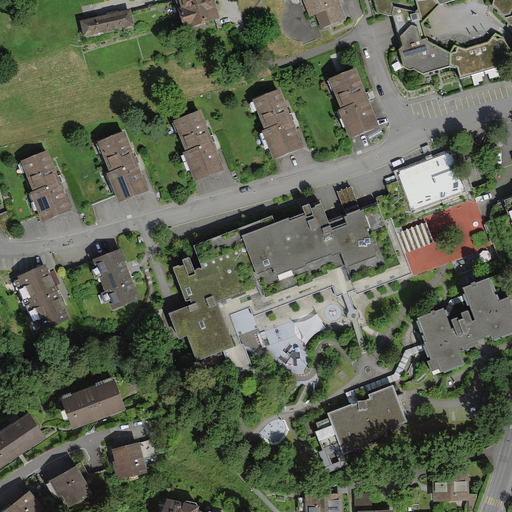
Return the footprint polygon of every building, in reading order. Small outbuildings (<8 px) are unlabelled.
[(202,21),(219,16),(214,0),(177,0),(185,26),(202,21)] [(321,28),(348,18),(341,0),(303,0),(309,16),(316,13),(321,28)] [(503,61),(506,50),(501,40),(492,36),(487,43),(466,50),(453,46),(450,52),(425,41),(421,26),(436,8),(457,2),(457,0),(373,0),(377,15),(391,18),(401,45),(400,50),(405,66),(410,70),(416,68),(427,74),(451,66),(457,68),(461,76),(499,69),(503,61)] [(511,0),(491,0),(490,8),(506,25),(511,34),(511,0)] [(80,20),(84,38),(133,27),(130,9),(80,20)] [(340,109),(351,137),(380,125),(356,66),(330,77),(343,107),(340,109)] [(273,158),(303,145),(279,89),(253,100),(265,129),(262,130),(273,158)] [(195,180),(225,168),(201,110),(175,121),(187,150),(183,151),(195,180)] [(107,176),(119,205),(149,194),(125,133),(97,144),(109,174),(107,176)] [(43,220),(72,209),(48,150),(20,162),(43,220)] [(398,175),(403,187),(375,198),(377,204),(353,214),(330,224),(322,204),(274,223),(271,215),(194,246),(202,267),(194,270),(189,257),(182,260),(183,263),(171,268),(186,303),(168,310),(179,338),(186,336),(196,361),(236,345),(223,312),(248,302),(254,318),(345,281),(351,294),(409,271),(391,227),(415,217),(412,211),(464,190),(450,155),(398,175)] [(345,212),(359,207),(352,188),(339,192),(345,212)] [(511,197),(494,204),(488,221),(504,270),(511,267),(511,197)] [(400,232),(411,275),(443,266),(432,224),(400,232)] [(110,308),(140,297),(121,246),(91,257),(110,308)] [(39,330),(69,317),(44,262),(15,275),(39,330)] [(418,316),(436,374),(466,364),(460,346),(511,329),(511,321),(504,296),(494,299),(488,279),(463,287),(472,317),(451,323),(447,308),(418,316)] [(409,423),(393,382),(326,409),(342,450),(409,423)] [(64,433),(125,414),(115,384),(55,403),(64,433)] [(0,465),(45,437),(28,411),(0,428),(0,465)] [(115,481),(147,475),(140,442),(109,449),(115,481)] [(91,494),(76,466),(44,483),(59,511),(91,494)] [(468,471),(434,472),(434,499),(467,499),(467,508),(476,507),(476,492),(470,492),(468,471)] [(0,511),(46,511),(27,488),(0,509),(0,511)] [(342,511),(343,493),(309,493),(308,511),(342,511)] [(394,511),(394,508),(375,508),(374,493),(353,495),(353,511),(394,511)] [(196,504),(163,497),(157,511),(193,511),(194,509),(196,504)]
